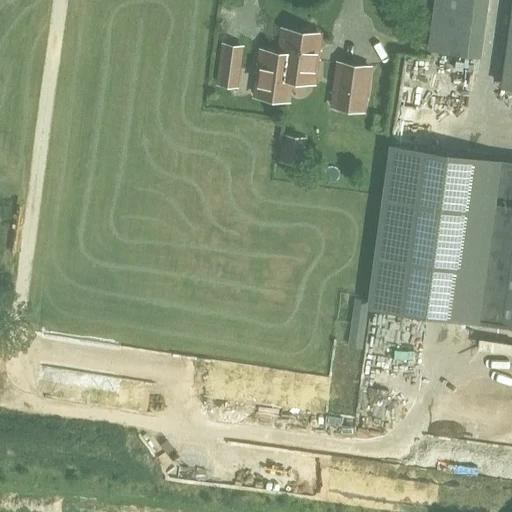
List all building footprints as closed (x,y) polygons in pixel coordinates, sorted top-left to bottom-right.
[(486,0),(436,0),(430,49),(478,56),(486,0)] [(511,7),(502,86),(511,86),(511,7)] [(293,55),(290,79),(313,82),(319,34),(315,34),(312,30),(304,29),(300,31),(284,29),(281,53),(293,55)] [(242,47),(224,45),(218,84),(236,87),(242,47)] [(293,55),(281,53),(263,51),(256,96),(287,100),(290,79),(293,55)] [(368,67),(339,63),(333,107),(362,111),(368,67)] [(437,91),(435,100),(453,104),(455,95),(437,91)] [(299,156),(300,147),(304,147),(305,140),(285,137),(282,162),(301,165),(302,157),(299,156)] [(379,250),(371,306),(373,306),(480,321),(501,162),(393,148),(386,196),(379,250)] [(502,324),(511,325),(511,163),(501,162),(480,321),(502,324)] [(78,345),(92,375),(109,367),(95,337),(78,345)] [(379,469),(378,499),(416,500),(417,470),(379,469)]
